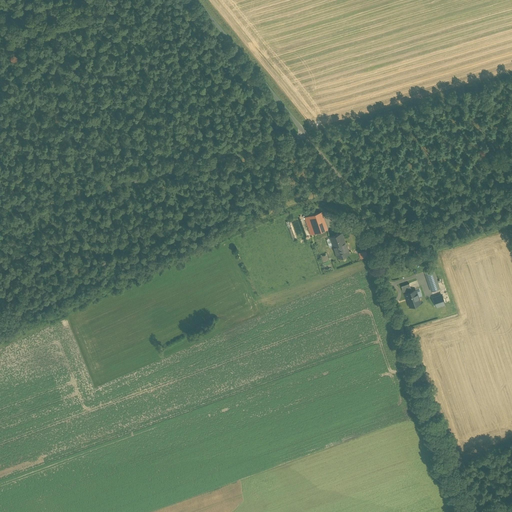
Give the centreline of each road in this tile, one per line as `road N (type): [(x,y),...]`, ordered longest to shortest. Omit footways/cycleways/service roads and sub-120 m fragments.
road 1 (unclassified): [(463,511),(361,209),(307,135)]
road 2 (unclassified): [(307,135),(0,211)]
road 3 (unclassified): [(307,135),(196,0)]
